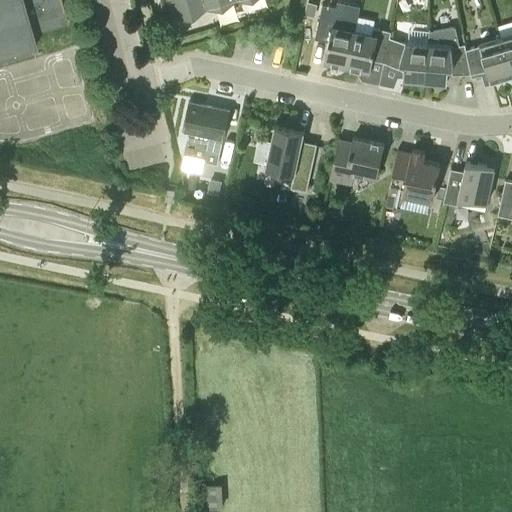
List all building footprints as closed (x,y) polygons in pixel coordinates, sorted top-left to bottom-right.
[(0,0),(0,55),(36,44),(35,43),(34,42),(31,32),(66,21),(62,8),(59,0),(0,0)] [(170,0),(171,1),(172,1),(173,3),(178,20),(179,19),(178,15),(228,0),(170,0)] [(305,15),(314,17),(317,4),(308,2),(305,15)] [(329,33),(324,61),(347,66),(355,29),(354,29),(356,19),(334,15),(336,6),(322,3),(316,30),(329,33)] [(465,52),(465,51),(460,51),(455,27),(452,25),(429,30),(428,47),(425,80),(447,82),(448,71),(470,73),(467,52),(465,52)] [(373,32),(355,29),(347,66),(370,71),(372,59),(384,61),(388,42),(387,42),(389,32),(374,28),(373,32)] [(511,36),(501,40),(511,75),(511,74),(511,36)] [(467,52),(470,73),(487,69),(491,81),(511,75),(501,40),(467,52)] [(403,78),(425,80),(428,47),(388,42),(384,61),(404,68),(403,78)] [(218,164),(219,156),(230,110),(188,101),(183,128),(188,129),(185,143),(184,154),(205,158),(204,161),(218,164)] [(274,124),(270,143),(265,167),(294,174),(291,187),(307,190),(317,143),(302,140),(304,130),(274,124)] [(350,148),(337,145),(329,175),(353,181),(355,168),(377,173),(384,143),(353,136),(350,148)] [(431,198),(441,163),(443,155),(412,148),(409,160),(396,157),(384,197),(400,201),(402,191),(431,198)] [(487,199),(495,167),(477,163),(476,167),(465,164),(464,170),(462,170),(462,171),(452,169),(452,168),(451,168),(443,199),(458,202),(460,192),(487,199)] [(197,178),(189,176),(187,188),(195,190),(197,178)] [(210,178),(210,179),(207,193),(219,195),(222,181),(213,179),(210,178)] [(511,180),(505,179),(498,211),(511,214),(511,180)] [(207,504),(225,503),(224,481),(206,482),(207,504)]
